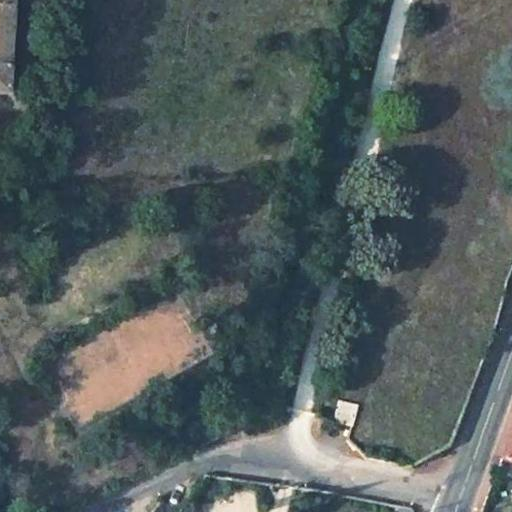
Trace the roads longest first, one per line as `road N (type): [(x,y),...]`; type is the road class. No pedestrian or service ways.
road 1 (residential): [(290,461),(403,0)]
road 2 (unclassified): [(88,511),(204,461),(290,461)]
road 3 (unclassified): [(290,461),(454,499)]
road 4 (secondary): [(454,499),(511,350)]
